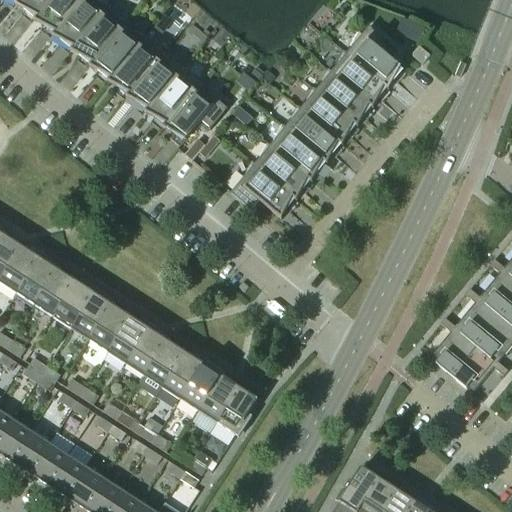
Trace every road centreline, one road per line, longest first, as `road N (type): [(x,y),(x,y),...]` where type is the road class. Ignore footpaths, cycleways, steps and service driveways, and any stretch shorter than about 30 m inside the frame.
road 1 (residential): [(274,286),(0,59)]
road 2 (unclassified): [(274,286),(453,83)]
road 3 (tertiary): [(359,346),(458,141)]
road 4 (tertiary): [(278,488),(359,346)]
road 5 (residential): [(398,374),(511,474)]
road 6 (tertiary): [(458,141),(511,8)]
